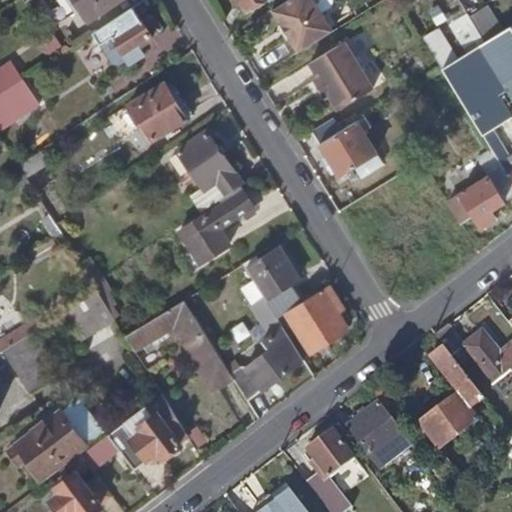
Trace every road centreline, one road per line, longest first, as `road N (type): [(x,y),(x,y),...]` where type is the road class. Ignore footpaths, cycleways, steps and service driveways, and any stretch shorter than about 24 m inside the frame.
road 1 (residential): [(395,346),(186,0)]
road 2 (residential): [(395,346),(178,511)]
road 3 (residential): [(511,257),(395,346)]
